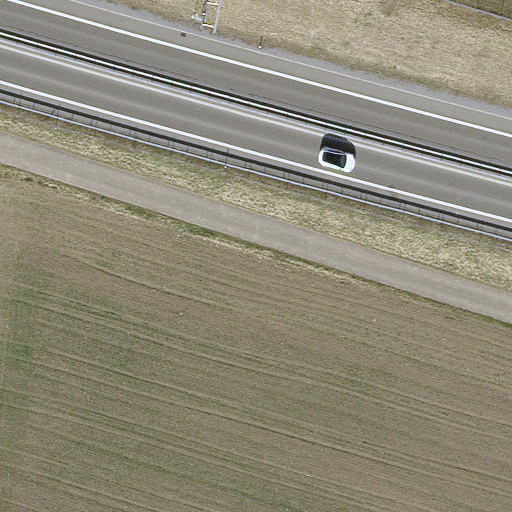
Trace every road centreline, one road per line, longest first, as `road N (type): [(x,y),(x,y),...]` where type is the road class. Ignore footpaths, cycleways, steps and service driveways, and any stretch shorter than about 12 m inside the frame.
road 1 (track): [(0,146),(511,306)]
road 2 (trunk): [(0,62),(511,204)]
road 3 (trunk): [(511,154),(0,15)]
